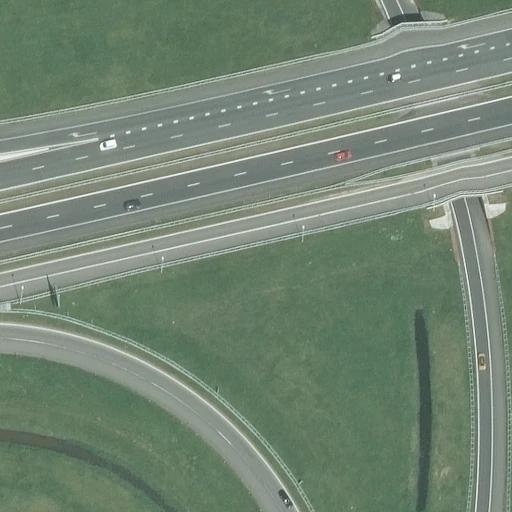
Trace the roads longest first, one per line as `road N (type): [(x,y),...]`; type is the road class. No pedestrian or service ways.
road 1 (motorway): [(481,511),(485,433),(474,280),(445,132),(392,0)]
road 2 (motorway): [(0,281),(511,164)]
road 3 (motorway): [(0,226),(511,110)]
road 4 (motorway): [(511,57),(108,151)]
road 5 (motorway): [(0,332),(92,349),(180,393),(251,456),(289,511)]
